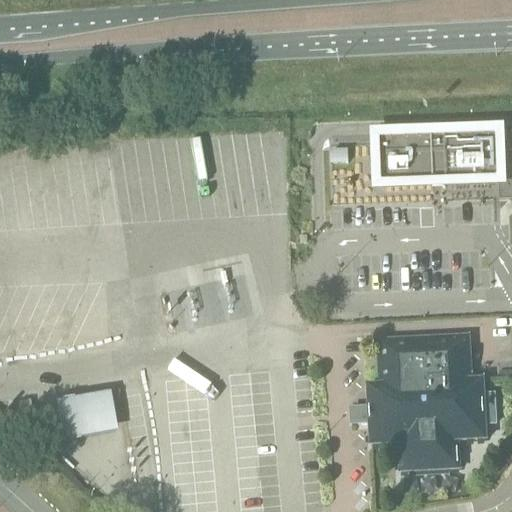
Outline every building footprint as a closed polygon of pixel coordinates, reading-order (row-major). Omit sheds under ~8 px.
[(500,203),(508,202),(510,202),(511,202),(511,134),(498,135),(494,135),(493,131),(484,132),(484,135),(453,136),(453,133),(438,133),(438,137),(384,139),(378,139),(380,187),(499,182),(500,203)] [(369,390),(369,412),(361,412),(361,427),(369,427),(369,450),(397,449),(397,477),(457,477),(457,449),(485,449),(485,389),(473,389),(472,345),(380,346),(381,390),(369,390)] [(110,398),(55,407),(62,452),(118,444),(110,398)] [(30,402),(19,404),(21,418),(33,416),(30,402)] [(345,406),(346,425),(361,425),(360,405),(345,406)]
